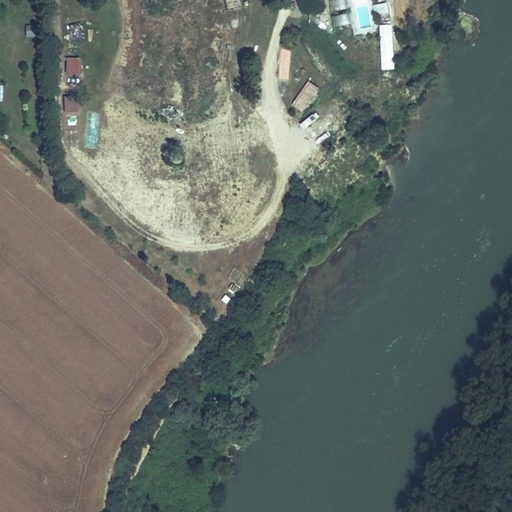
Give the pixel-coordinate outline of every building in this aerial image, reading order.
[(387,0),(376,2),(378,15),(390,13),(387,0)] [(335,32),(354,28),(351,13),(332,16),(335,32)] [(324,35),(332,32),(326,14),(318,16),(324,35)] [(384,69),(398,68),(393,23),(379,25),(384,69)] [(68,41),(82,41),(83,25),(69,24),(68,41)] [(305,44),(313,41),(309,33),(301,36),(305,44)] [(312,42),(304,47),(326,82),(335,77),(312,42)] [(79,74),(80,57),(67,56),(66,73),(79,74)] [(303,112),(320,88),(309,80),(292,105),(303,112)]
